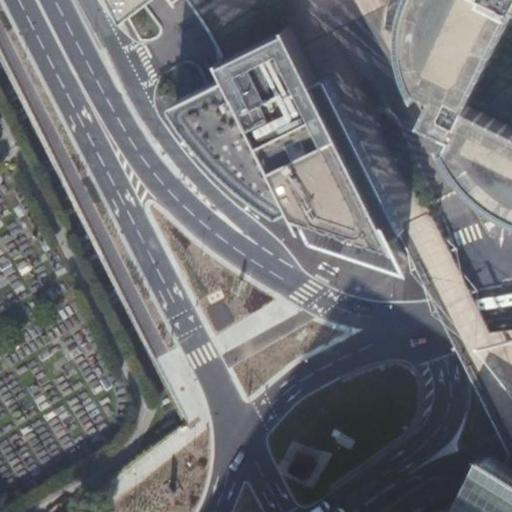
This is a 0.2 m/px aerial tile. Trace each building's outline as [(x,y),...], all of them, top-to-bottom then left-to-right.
[(120,0),(126,12),(127,13),(127,14),(128,14),(128,15),(129,15),(130,15),(130,14),(148,0),(120,0)] [(511,0),(409,0),(409,1),(406,19),(405,39),(407,57),(412,75),(446,146),(456,164),(473,185),(494,203),(511,212),(511,0)] [(290,27),(283,31),(290,45),(389,249),(402,244),(401,243),(396,231),(339,115),(332,119),(327,109),(323,102),(320,96),(315,86),(323,82),(293,22),(289,25),(290,27)] [(290,45),(283,31),(229,59),(227,55),(224,56),(232,73),(212,85),(178,100),(177,102),(178,104),(187,119),(202,139),(232,172),(263,197),(282,210),(283,211),(286,211),(297,204),(306,223),(310,225),(308,220),(311,218),(314,222),(316,227),(400,255),(397,250),(401,248),(403,253),(405,257),(408,257),(402,244),(389,249),(290,45)] [(511,511),(511,474),(506,470),(503,468),(493,462),(484,456),(467,490),(455,511),(511,511)] [(455,511),(467,490),(451,497),(419,511),(455,511)]
